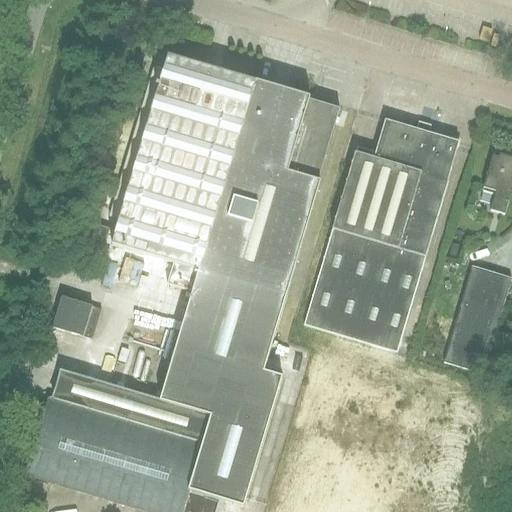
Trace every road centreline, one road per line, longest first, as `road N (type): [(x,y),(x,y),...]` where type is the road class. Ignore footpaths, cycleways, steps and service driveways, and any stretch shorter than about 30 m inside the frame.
road 1 (unclassified): [(511,101),(186,0)]
road 2 (unknown): [(126,288),(107,340),(96,354),(38,377),(0,452)]
road 3 (unclassified): [(0,119),(35,0)]
